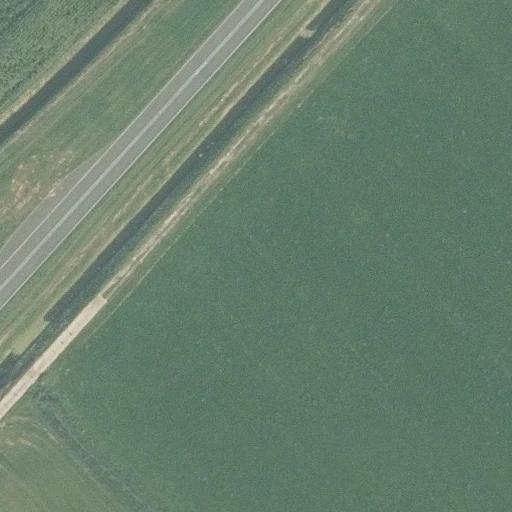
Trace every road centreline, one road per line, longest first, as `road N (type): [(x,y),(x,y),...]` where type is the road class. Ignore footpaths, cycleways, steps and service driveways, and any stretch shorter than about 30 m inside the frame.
road 1 (track): [(373,0),(0,407)]
road 2 (trunk): [(0,289),(262,0)]
